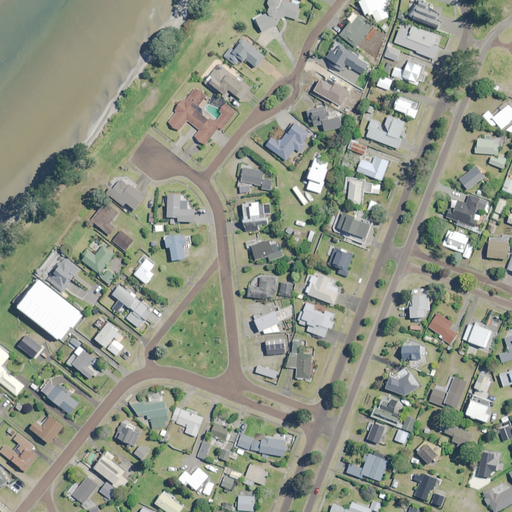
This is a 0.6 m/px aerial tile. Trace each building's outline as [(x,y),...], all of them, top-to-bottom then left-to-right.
[(283,0),(270,0),(269,5),(271,6),(269,12),(256,17),(262,32),(278,25),(280,19),(286,17),(298,21),(301,12),(299,11),(302,3),(294,0),(293,4),(283,1),(283,0)] [(362,0),(360,1),(366,15),(373,12),(377,23),(390,17),(385,7),(391,4),(388,0),(362,0)] [(429,5),(419,0),(417,0),(411,14),(440,28),(443,22),(438,19),(441,13),(428,7),(429,5)] [(374,27),(355,12),(349,20),(352,22),(341,35),(357,48),(374,27)] [(438,36),(413,27),(411,33),(401,29),(395,43),(418,51),(417,53),(435,59),(439,48),(434,46),(438,36)] [(266,58),(243,39),(234,51),(231,49),(225,56),(239,68),(246,59),(257,69),(266,58)] [(331,65),(343,72),(346,65),(353,69),(359,56),(340,45),(342,42),(337,40),(327,58),(333,61),(331,65)] [(393,44),(390,43),(386,56),(398,61),(401,51),(392,48),(393,44)] [(426,67),(410,60),(406,71),(396,67),(393,75),(418,86),(420,81),(424,83),(427,76),(423,74),(426,67)] [(224,67),(220,71),(217,68),(206,82),(210,86),(211,84),(225,96),(230,90),(242,100),(250,90),(242,83),(242,82),(224,67)] [(374,69),(371,67),(366,77),(370,79),(374,69)] [(393,81),(382,76),(378,86),(390,90),(393,81)] [(334,86),(322,81),(316,92),(343,106),(350,92),(335,84),(334,86)] [(511,93),(511,87),(508,86),(507,90),(503,89),(502,93),(511,96),(511,93)] [(208,97),(197,88),(186,102),(184,100),(176,109),(178,111),(169,122),(180,131),(188,120),(201,130),(195,137),(205,146),(220,129),(223,131),(237,114),(226,104),(221,111),(224,114),(216,123),(210,118),(208,120),(202,115),(205,112),(199,107),(208,97)] [(404,97),(403,100),(398,98),(394,109),(406,114),(405,115),(416,119),(421,104),(404,97)] [(511,121),(511,108),(509,105),(493,119),(503,130),(511,121)] [(328,119),(325,107),(308,111),(312,123),(328,119)] [(343,128),(340,117),(323,121),(325,132),(343,128)] [(406,124),(392,118),(386,132),(377,129),(380,123),(374,120),(367,136),(399,149),(403,140),(400,138),(406,124)] [(311,135),(298,123),(280,143),(273,137),(267,144),(286,161),(295,149),(300,153),(307,145),(304,143),(311,135)] [(369,147),(352,139),(348,148),(365,155),(369,147)] [(496,141),(478,139),(477,153),(499,155),(500,144),(496,144),(496,141)] [(198,142),(195,140),(190,148),(193,150),(198,142)] [(508,159),(500,156),(499,159),(493,157),(490,163),(504,169),(508,159)] [(390,162),(378,157),(375,164),(363,159),(358,171),(382,181),(390,162)] [(331,164),(315,158),(308,178),(311,179),(308,189),(321,194),(331,164)] [(486,177),(477,166),(460,180),(469,190),(486,177)] [(264,172),(244,169),(242,183),(263,186),(263,189),(272,190),(273,181),(263,179),(264,172)] [(511,178),(508,177),(503,191),(511,193),(511,178)] [(347,178),(345,204),(365,205),(365,194),(381,195),(382,184),(366,183),(366,179),(347,178)] [(146,197),(121,179),(109,196),(119,203),(124,207),(127,203),(136,210),(146,197)] [(252,187),(241,186),(241,193),(251,194),(252,187)] [(182,195),(169,195),(169,218),(171,218),(171,224),(180,224),(180,222),(196,222),(196,210),(181,209),(182,195)] [(488,202),(470,196),(467,204),(455,199),(448,217),(476,228),(478,221),(474,220),(478,210),(484,212),(488,202)] [(507,202),(501,199),(496,212),(502,214),(507,202)] [(380,204),(372,201),(369,210),(377,213),(380,204)] [(120,213),(107,202),(93,220),(111,235),(117,228),(111,224),(120,213)] [(264,202),(244,203),(245,226),(247,226),(247,232),(260,231),(259,225),(269,225),(268,217),(265,217),(264,202)] [(367,214),(359,211),(356,217),(344,213),(342,219),(337,218),(334,226),(338,228),(336,233),(365,244),(374,221),(365,218),(367,214)] [(468,243),(470,237),(449,230),(444,246),(464,253),(465,253),(464,256),(470,259),(475,246),(468,243)] [(135,241),(122,231),(114,241),(127,251),(135,241)] [(191,236),(182,237),(182,236),(166,238),(168,247),(171,247),(173,261),(186,259),(184,245),(192,244),(191,236)] [(510,242),(490,240),(489,258),(508,260),(510,242)] [(272,247),(270,241),(251,247),(256,261),(269,257),(271,261),(284,257),(280,244),(272,247)] [(100,274),(106,267),(108,268),(112,263),(109,261),(115,254),(104,246),(96,256),(88,249),(80,259),(100,274)] [(354,255),(336,248),(330,265),(341,269),(339,274),(348,277),(350,272),(348,271),(354,255)] [(78,269),(64,258),(48,279),(64,292),(70,285),(67,283),(73,276),(75,277),(77,275),(74,273),(78,269)] [(155,265),(148,259),(136,274),(148,284),(155,275),(151,271),(155,265)] [(118,277),(109,270),(102,279),(111,286),(118,277)] [(334,280),(314,273),(306,294),(335,305),(341,289),(331,286),(334,280)] [(250,298),(275,300),(275,294),(277,294),(278,285),(276,285),(277,279),(262,277),(261,288),(251,287),(250,298)] [(294,284),(283,283),(281,295),(292,297),(294,284)] [(155,311),(119,286),(112,295),(120,301),(114,309),(119,313),(125,305),(134,312),(129,319),(140,327),(145,321),(151,326),(153,323),(149,320),(155,311)] [(54,310),(47,306),(44,312),(42,311),(44,309),(53,297),(39,287),(34,294),(33,293),(23,306),(37,317),(54,326),(56,321),(61,323),(62,320),(73,325),(78,313),(58,303),(54,310)] [(429,310),(429,295),(418,295),(418,305),(413,305),(413,318),(427,318),(427,310),(429,310)] [(333,329),(336,322),(333,321),(336,314),(327,311),(325,314),(314,309),(315,306),(308,303),(305,313),(302,312),(299,319),(302,320),(300,324),(309,327),(308,331),(326,338),(330,328),(333,329)] [(264,330),(266,334),(281,332),(278,324),(281,323),(276,312),(255,321),(260,332),(264,330)] [(453,323),(437,314),(430,328),(444,336),(443,339),(453,344),(459,333),(450,329),(453,323)] [(103,318),(97,325),(104,330),(97,338),(108,347),(115,337),(119,340),(124,334),(103,318)] [(486,325),(477,322),(475,327),(470,325),(464,340),(485,347),(491,331),(485,328),(486,325)] [(511,336),(507,338),(510,351),(500,354),(502,362),(511,359),(511,336)] [(97,377),(101,372),(93,366),(91,369),(88,367),(95,359),(80,348),(82,345),(74,339),(69,346),(76,352),(69,361),(91,378),(94,375),(97,377)] [(125,347),(116,340),(109,349),(118,356),(125,347)] [(307,343),(295,342),(294,353),(292,353),(290,368),(298,369),(297,378),(311,379),(313,355),(306,354),(307,343)] [(276,352),(276,344),(268,345),(268,352),(276,352)] [(425,348),(425,346),(403,347),(403,360),(425,359),(425,348)] [(10,356),(0,347),(0,381),(19,395),(26,385),(2,367),(10,356)] [(96,359),(93,364),(102,372),(106,368),(96,359)] [(421,387),(408,367),(392,377),(391,376),(386,389),(406,396),(421,387)] [(489,380),(492,373),(483,370),(468,415),(490,423),(492,415),(488,413),(491,405),(491,401),(486,400),(492,381),(489,380)] [(511,371),(501,375),(504,387),(511,384),(511,371)] [(469,383),(456,378),(450,392),(436,386),(430,400),(444,406),(445,403),(458,409),(469,383)] [(53,385),(53,380),(46,380),(46,386),(42,392),(49,397),(49,398),(71,415),(80,402),(57,386),(56,387),(53,385)] [(153,402),(134,406),(141,417),(151,415),(154,429),(168,426),(167,421),(170,421),(166,400),(163,400),(161,392),(151,394),(153,402)] [(399,402),(384,395),(375,415),(396,425),(400,416),(394,413),(399,402)] [(222,405),(219,404),(214,417),(218,418),(222,405)] [(205,418),(177,408),(172,421),(188,427),(186,433),(197,437),(205,418)] [(65,426),(52,416),(44,427),(37,422),(32,429),(51,444),(65,426)] [(413,432),(417,420),(408,416),(403,428),(413,432)] [(130,427),(122,423),(115,437),(135,447),(142,432),(136,429),(136,428),(131,425),(130,427)] [(218,423),(213,435),(230,442),(235,430),(218,423)] [(386,428),(375,424),(369,440),(380,444),(386,428)] [(473,435),(445,424),(442,432),(454,437),(453,440),(469,447),(473,435)] [(511,437),(511,433),(510,428),(503,430),(506,440),(511,437)] [(409,434),(399,430),(396,440),(406,444),(409,434)] [(35,446),(19,434),(9,448),(6,446),(1,453),(27,472),(40,456),(32,450),(35,446)] [(284,458),(287,442),(265,437),(264,443),(254,440),(254,438),(241,435),(238,447),(284,458)] [(211,445),(204,443),(199,457),(206,460),(211,445)] [(150,452),(142,445),(135,455),(143,461),(150,452)] [(439,456),(428,445),(419,453),(430,464),(439,456)] [(232,454),(226,451),(221,459),(228,462),(232,454)] [(96,469),(123,490),(129,481),(123,476),(127,472),(113,461),(116,457),(109,452),(96,469)] [(387,457),(375,452),(374,456),(367,453),(364,461),(367,462),(364,469),(352,463),(348,472),(362,478),(364,475),(381,482),(389,462),(385,461),(387,457)] [(495,455),(482,453),(479,476),(492,478),(495,455)] [(270,472),(252,465),(244,482),(254,486),(255,482),(265,485),(270,472)] [(204,489),(210,482),(207,480),(209,477),(197,466),(190,475),(186,472),(179,480),(185,485),(187,482),(201,493),(204,489)] [(0,487),(10,482),(2,470),(0,471),(0,487)] [(243,474),(233,470),(231,476),(240,480),(243,474)] [(438,480),(424,474),(416,496),(428,500),(432,490),(434,490),(438,480)] [(235,480),(227,476),(222,486),(231,490),(235,480)] [(395,479),(388,476),(384,485),(392,488),(395,479)] [(100,487),(89,477),(73,496),(84,505),(100,487)] [(215,486),(211,482),(203,493),(208,496),(215,486)] [(117,490),(107,483),(101,491),(111,499),(117,490)] [(497,511),(511,504),(511,489),(498,497),(493,488),(483,494),(489,505),(490,504),(494,511),(497,511)] [(172,495),(166,491),(156,504),(167,511),(181,511),(185,508),(171,497),(172,495)] [(446,498),(437,494),(433,503),(442,507),(446,498)] [(256,497),(240,496),(239,511),(255,511),(256,497)] [(379,511),(383,504),(374,501),(371,509),(378,511),(379,511)] [(372,511),(373,511),(354,503),(350,510),(335,503),(332,511),(334,511),(372,511)]
